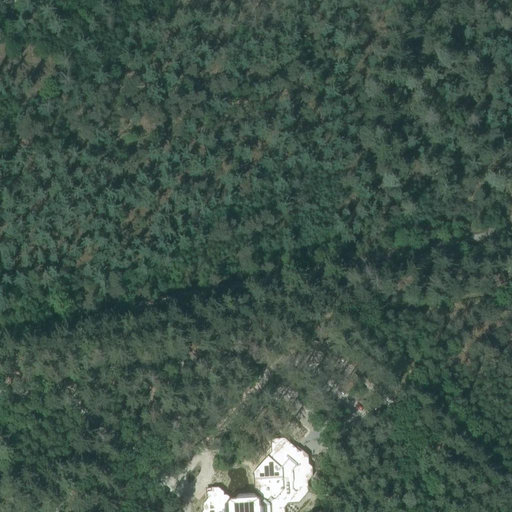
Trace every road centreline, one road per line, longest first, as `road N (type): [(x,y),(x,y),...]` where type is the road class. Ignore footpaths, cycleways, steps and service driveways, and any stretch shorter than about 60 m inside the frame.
road 1 (track): [(0,355),(511,245)]
road 2 (unknown): [(341,444),(381,442),(397,429),(396,411),(364,378),(318,364),(295,371),(275,392)]
